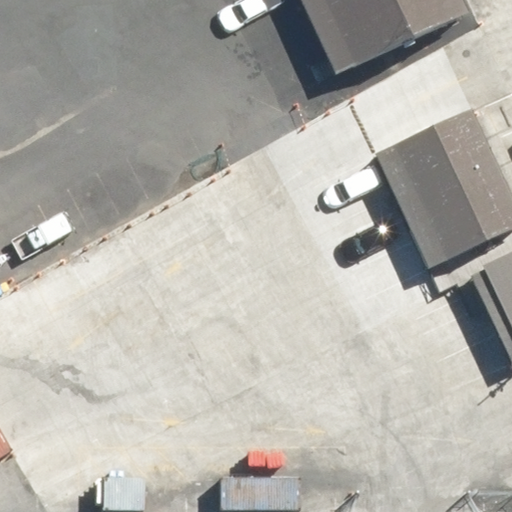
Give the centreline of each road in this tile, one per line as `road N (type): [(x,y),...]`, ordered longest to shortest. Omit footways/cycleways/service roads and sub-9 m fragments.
road 1 (unknown): [(42,323),(210,199),(436,70),(511,44)]
road 2 (unknown): [(500,402),(42,323)]
